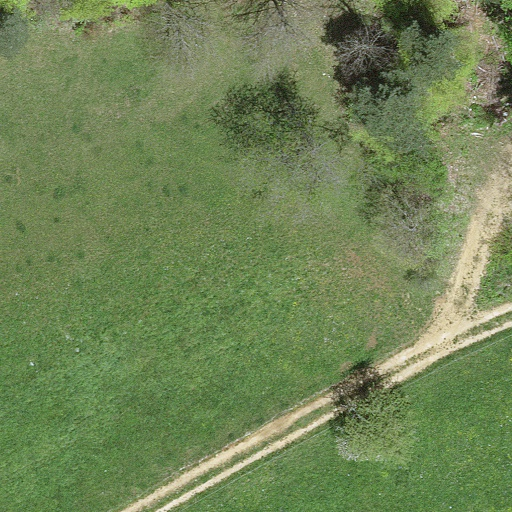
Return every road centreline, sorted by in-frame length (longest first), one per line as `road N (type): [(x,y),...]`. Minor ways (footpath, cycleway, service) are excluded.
road 1 (track): [(511,314),(441,343),(139,511)]
road 2 (track): [(441,343),(467,277),(483,160)]
